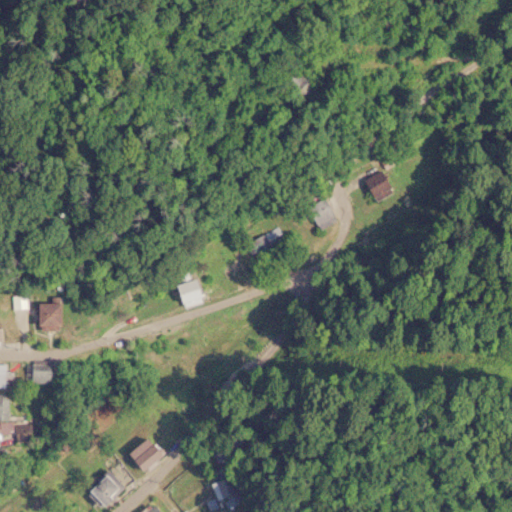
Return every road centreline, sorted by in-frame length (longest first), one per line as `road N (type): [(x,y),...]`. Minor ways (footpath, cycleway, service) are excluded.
road 1 (residential): [(0,355),(81,349),(326,264)]
road 2 (residential): [(511,38),(378,100),(336,178),(344,218),(326,264)]
